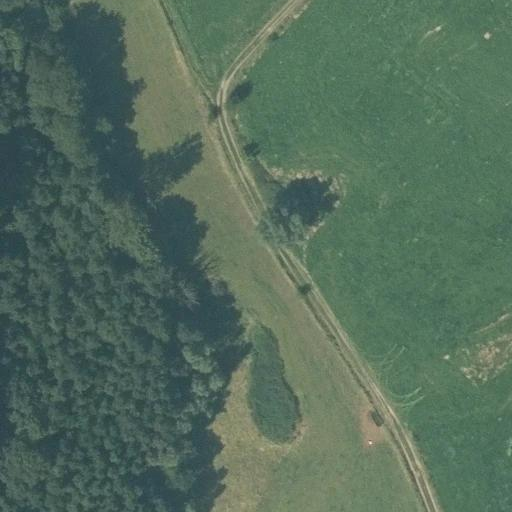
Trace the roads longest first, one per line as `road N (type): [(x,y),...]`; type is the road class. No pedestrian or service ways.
road 1 (track): [(216,100),(414,511)]
road 2 (track): [(301,0),(216,100)]
